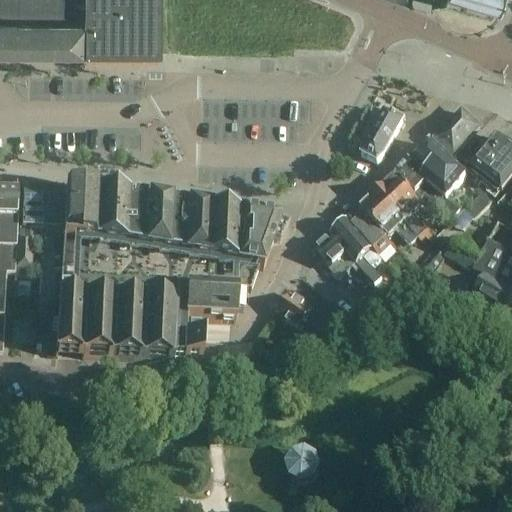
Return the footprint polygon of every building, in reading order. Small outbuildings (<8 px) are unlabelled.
[(0,0),(0,25),(52,28),(55,0),(0,0)] [(83,0),(83,3),(81,50),(159,51),(159,0),(83,0)] [(437,0),(439,2),(441,5),(443,7),(446,9),(449,11),(452,13),(455,14),(458,15),(461,16),(464,17),(468,17),(471,17),(474,17),(478,16),(481,15),(484,14),(487,13),(490,11),(493,9),(495,7),(498,4),(500,2),(501,0),(437,0)] [(384,115),(361,158),(376,166),(385,158),(403,125),(384,115)] [(462,116),(435,144),(453,161),(480,133),(462,116)] [(511,150),(495,141),(471,171),(501,196),(503,194),(507,197),(511,191),(511,184),(511,182),(511,150)] [(429,147),(410,166),(447,204),(466,181),(429,147)] [(452,224),(460,215),(446,205),(447,204),(410,166),(396,179),(415,198),(414,200),(421,205),(425,201),(452,224)] [(394,182),(377,198),(419,241),(427,234),(414,220),(422,212),(394,182)] [(17,191),(0,190),(0,273),(6,274),(6,273),(13,273),(14,255),(14,250),(18,191),(17,191)] [(13,273),(13,285),(12,285),(11,301),(18,302),(18,299),(28,299),(28,294),(29,295),(29,286),(30,274),(31,274),(32,241),(29,241),(29,232),(42,233),(43,218),(43,192),(18,191),(14,250),(14,255),(13,273)] [(57,234),(55,256),(62,257),(65,241),(66,230),(62,193),(43,192),(43,218),(42,233),(57,234)] [(72,193),(62,193),(66,230),(65,241),(62,257),(61,267),(60,272),(61,272),(54,360),(173,366),(173,365),(179,365),(202,366),(203,345),(175,344),(175,334),(175,324),(235,327),(236,294),(250,295),(258,272),(263,273),(273,245),(280,245),(279,227),(280,225),(99,194),(72,193)] [(377,198),(360,215),(383,239),(383,238),(388,244),(396,237),(409,251),(419,241),(377,198)] [(358,215),(347,225),(378,261),(391,249),(382,239),(383,239),(360,215),(359,216),(358,215)] [(355,269),(373,288),(374,289),(382,282),(372,271),(381,264),(378,261),(347,225),(330,240),(356,268),(355,269)] [(489,245),(484,253),(511,262),(511,232),(499,226),(489,245)] [(338,284),(355,269),(356,268),(330,240),(313,256),(338,284)] [(445,261),(484,280),(484,278),(511,294),(511,262),(484,253),(484,254),(462,243),(459,246),(445,261)] [(436,253),(416,274),(425,283),(445,261),(440,256),(436,253)] [(54,272),(60,272),(61,267),(62,257),(55,256),(54,272)] [(400,287),(411,299),(425,286),(414,274),(400,287)] [(511,319),(511,294),(484,278),(484,280),(474,298),(506,317),(506,318),(511,319)] [(333,328),(315,316),(312,314),(312,313),(291,299),(276,320),(298,334),(304,325),(327,340),(334,329),(333,328)] [(322,307),(315,316),(333,328),(339,318),(322,307)] [(365,332),(355,317),(342,325),(353,340),(365,332)] [(33,351),(34,341),(34,326),(11,325),(10,350),(33,351)] [(511,361),(486,398),(497,406),(511,383),(511,361)] [(313,486),(319,475),(316,462),(305,457),(293,461),(288,471),(291,483),(302,489),(313,486)]
